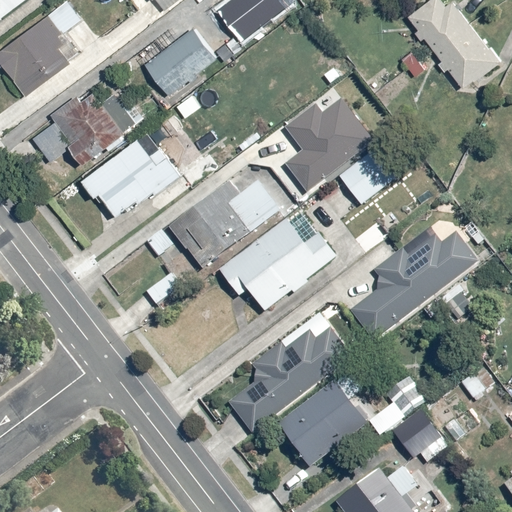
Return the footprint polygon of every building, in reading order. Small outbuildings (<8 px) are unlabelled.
[(83,19),(68,0),(67,0),(0,51),(0,63),(26,98),(81,55),(64,33),(83,19)] [(0,0),(0,19),(25,0),(0,0)] [(292,3),(289,0),(231,0),(220,9),(245,40),(292,3)] [(427,0),(407,17),(462,84),(497,56),(452,2),(446,7),(440,0),(427,0)] [(170,109),(227,66),(196,26),(170,45),(164,37),(133,60),(170,109)] [(50,163),(66,150),(80,167),(145,116),(122,87),(102,103),(93,91),(82,100),(77,94),(53,114),(58,120),(32,140),(50,163)] [(287,127),(288,129),(304,148),(286,163),(309,191),(373,139),(333,89),(307,111),(287,127)] [(174,133),(197,115),(190,106),(167,124),(174,133)] [(117,220),(187,171),(196,183),(238,154),(226,137),(202,153),(179,170),(165,151),(153,160),(138,139),(81,179),(94,199),(99,195),(117,220)] [(405,170),(382,142),(339,176),(362,205),(400,174),(405,170)] [(241,194),(229,178),(169,226),(204,270),(251,233),(282,209),(259,180),(241,194)] [(305,241),(287,218),(220,269),(240,296),(249,290),(265,311),(337,257),(318,231),(305,241)] [(481,261),(456,229),(440,241),(436,235),(416,250),(410,242),(377,267),(389,282),(352,310),(375,341),(481,261)] [(354,357),(325,318),(287,346),(284,342),(254,364),(262,376),(229,401),(252,432),(354,357)] [(483,365),(460,381),(475,401),(497,385),(483,365)] [(310,466),(369,423),(379,437),(438,393),(418,366),(374,399),(366,389),(351,368),(278,423),(310,466)] [(451,447),(422,409),(393,431),(414,459),(421,453),(428,463),(451,447)] [(511,412),(505,418),(511,426),(511,472),(502,480),(511,491),(511,412)] [(454,416),(441,426),(454,444),(468,435),(454,416)] [(344,511),(414,511),(402,497),(419,483),(405,465),(388,479),(380,469),(337,502),(344,511)]
